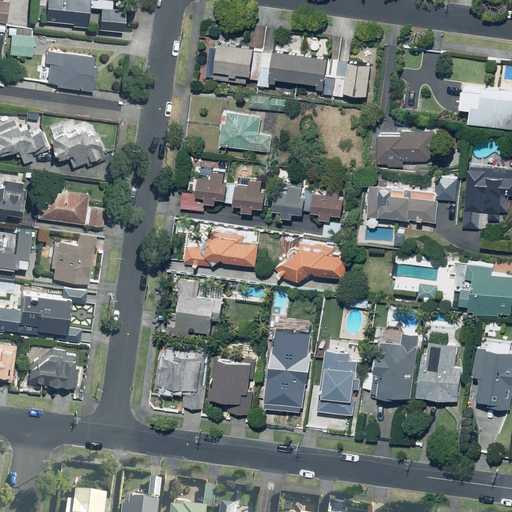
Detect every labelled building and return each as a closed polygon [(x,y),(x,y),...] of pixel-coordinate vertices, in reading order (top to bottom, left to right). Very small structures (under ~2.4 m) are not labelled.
[(0,0),(0,17),(8,18),(8,7),(11,7),(11,0),(0,0)] [(92,25),(93,0),(51,0),(50,16),(73,18),(72,24),(92,25)] [(130,5),(106,3),(104,24),(128,26),(130,5)] [(37,32),(13,32),(13,51),(37,52),(37,32)] [(225,37),(222,64),(236,66),(235,71),(243,72),(244,67),(255,68),(254,75),(262,76),(265,50),(260,49),(261,41),(225,37)] [(220,44),(213,43),(210,73),(218,74),(220,44)] [(335,52),(281,44),(277,72),(331,80),(335,52)] [(49,46),(47,61),(52,61),(49,80),(96,87),(101,53),(49,46)] [(277,50),(266,48),(263,81),(273,82),(277,50)] [(339,74),(337,92),(349,93),(350,85),(374,88),(377,57),(354,55),(352,76),(339,74)] [(476,115),(511,118),(511,86),(483,83),(482,87),(471,86),(469,101),(478,102),(476,115)] [(264,109),(264,105),(289,107),(290,95),(253,92),(252,105),(257,105),(256,109),(264,109)] [(224,142),(274,148),(275,131),(263,129),(265,112),(231,108),(230,117),(226,117),(224,142)] [(0,136),(4,145),(14,141),(17,148),(21,146),(26,158),(54,145),(44,125),(37,128),(33,117),(24,121),(22,118),(0,126),(0,136)] [(53,126),(58,141),(61,151),(76,146),(80,160),(109,150),(102,130),(96,132),(93,121),(76,127),(73,119),(53,126)] [(439,126),(406,125),(406,131),(384,130),(383,156),(392,156),(392,163),(407,164),(408,157),(438,158),(439,126)] [(511,164),(474,161),(467,223),(490,225),(491,215),(503,216),(504,208),(511,209),(511,205),(511,164)] [(219,164),(218,172),(216,171),(216,166),(205,165),(204,188),(212,189),(211,197),(222,198),(222,193),(234,193),(235,173),(232,173),(232,165),(219,164)] [(26,209),(29,170),(0,167),(0,216),(12,217),(13,208),(26,209)] [(268,174),(256,173),(255,181),(243,181),(242,199),(247,200),(247,205),(260,206),(260,200),(272,201),(273,185),(267,184),(268,174)] [(307,187),(308,179),(282,176),(280,203),(288,204),(288,211),(300,212),(300,207),(311,208),(312,200),(315,200),(316,188),(307,187)] [(420,182),(374,178),(371,211),(441,217),(444,188),(420,186),(420,182)] [(348,209),(348,191),(345,191),(345,181),(334,181),(334,189),(321,188),(321,205),(327,205),(327,213),(338,213),(338,209),(348,209)] [(89,202),(90,188),(44,183),(41,215),(104,221),(106,204),(89,202)] [(186,188),(184,204),(207,207),(208,200),(203,199),(203,194),(197,193),(198,189),(186,188)] [(345,221),(328,218),(326,234),(343,236),(345,221)] [(21,250),(0,247),(0,261),(19,263),(19,261),(32,262),(35,228),(23,226),(21,250)] [(264,238),(244,236),(245,230),(214,227),(212,245),(192,243),(190,258),(217,261),(218,255),(262,259),(264,238)] [(93,278),(97,242),(58,237),(55,263),(58,263),(57,274),(93,278)] [(338,249),(338,242),(286,240),(285,274),(313,275),(313,267),(348,269),(349,250),(338,249)] [(511,269),(498,268),(499,259),(474,256),(473,271),(479,272),(478,282),(469,281),(467,298),(476,299),(476,302),(481,303),(481,308),(504,311),(504,308),(511,308),(511,269)] [(440,282),(423,280),(422,291),(439,293),(440,282)] [(0,323),(42,328),(43,322),(62,324),(61,335),(82,337),(83,325),(72,324),(75,297),(88,298),(89,287),(65,284),(64,292),(25,287),(23,305),(0,302),(0,323)] [(229,291),(187,287),(184,321),(225,325),(229,291)] [(280,333),(271,397),(306,402),(310,376),(314,377),(318,348),(303,346),(304,336),(280,333)] [(461,340),(434,337),(432,357),(428,357),(424,390),(463,394),(466,363),(459,363),(461,340)] [(0,375),(15,377),(19,341),(0,338),(0,375)] [(78,381),(80,350),(70,349),(70,346),(57,345),(58,341),(30,339),(28,363),(32,364),(31,377),(28,377),(27,389),(44,391),(45,379),(78,381)] [(418,392),(421,341),(390,339),(390,351),(382,351),(381,375),(386,375),(385,390),(418,392)] [(355,348),(330,345),(327,371),(334,372),(332,388),(359,391),(363,356),(354,355),(355,348)] [(511,401),(511,348),(482,346),(480,372),(486,372),(484,399),(511,401)] [(206,383),(209,353),(169,349),(166,378),(188,380),(186,402),(207,404),(209,383),(206,383)] [(219,353),(215,390),(214,394),(230,395),(228,410),(248,412),(254,357),(219,353)] [(97,511),(102,479),(64,476),(58,511),(97,511)] [(163,497),(164,479),(154,479),(153,497),(163,497)] [(149,511),(152,488),(115,484),(111,511),(149,511)] [(248,511),(251,494),(215,489),(210,511),(248,511)] [(196,511),(198,497),(164,492),(162,511),(196,511)] [(306,511),(308,501),(273,499),(272,511),(306,511)]
